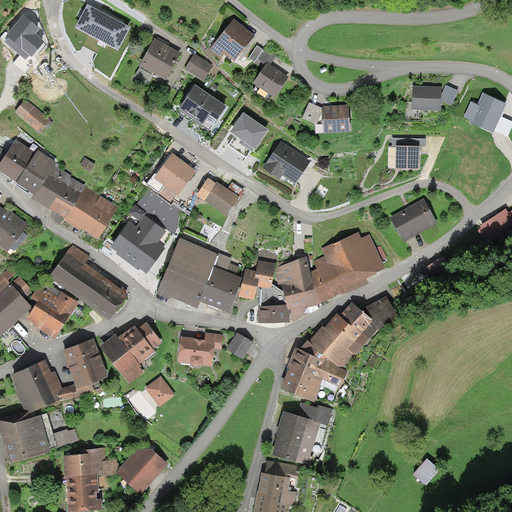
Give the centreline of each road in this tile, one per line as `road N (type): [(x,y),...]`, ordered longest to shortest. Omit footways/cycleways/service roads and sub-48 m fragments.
road 1 (residential): [(51,0),(65,51),(96,85),(298,216),(318,218),(435,184),(476,218)]
road 2 (residential): [(276,344),(476,218)]
road 3 (residential): [(143,511),(276,344)]
road 4 (unclassified): [(297,51),(308,26),(321,19),(438,17),(489,0)]
road 5 (residential): [(143,299),(0,185)]
road 6 (residential): [(276,344),(278,379),(240,511)]
road 7 (residential): [(0,374),(121,319),(143,299)]
road 8 (residential): [(143,299),(276,344)]
road 9 (residential): [(400,67),(331,89),(308,81),(297,51)]
